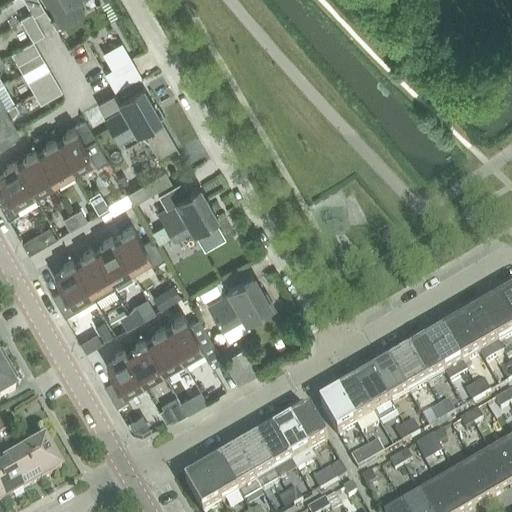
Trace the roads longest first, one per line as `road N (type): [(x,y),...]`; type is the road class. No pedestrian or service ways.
road 1 (residential): [(133,0),(335,354)]
road 2 (tertiary): [(0,256),(127,476)]
road 3 (residential): [(127,476),(335,354)]
road 4 (residential): [(335,354),(511,254)]
